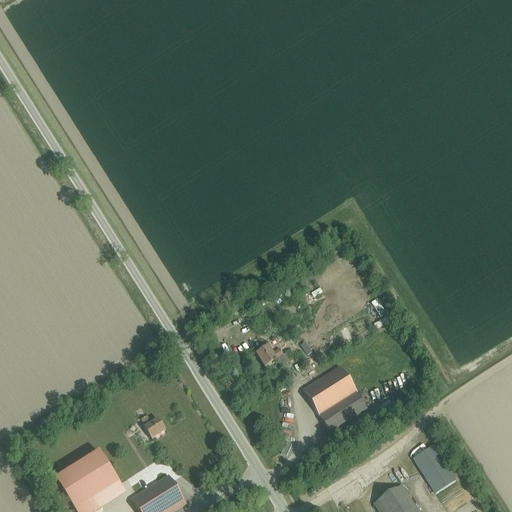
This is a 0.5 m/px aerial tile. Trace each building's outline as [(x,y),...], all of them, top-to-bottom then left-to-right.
[(368,375),(397,355),(390,345),(361,365),(368,375)] [(276,360),(283,355),(279,350),(272,354),(268,348),(256,356),(265,369),(277,362),(276,360)] [(290,363),(295,360),(289,351),(285,354),(290,363)] [(340,369),(302,392),(329,434),(366,411),(340,369)] [(151,442),(165,433),(157,421),(151,425),(146,418),(141,421),(145,428),(143,429),(151,442)] [(455,482),(434,449),(433,448),(413,461),(445,511),(453,511),(474,499),(461,478),(455,482)] [(137,511),(175,511),(185,506),(168,478),(131,501),(137,511)] [(377,511),(416,511),(402,488),(374,506),(377,511)] [(107,496),(80,511),(115,511),(116,511),(107,496)]
